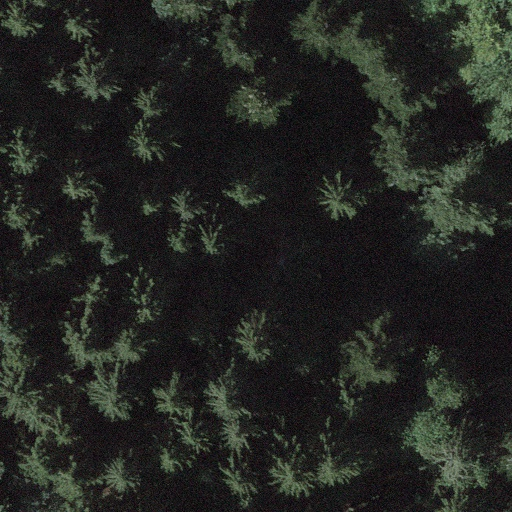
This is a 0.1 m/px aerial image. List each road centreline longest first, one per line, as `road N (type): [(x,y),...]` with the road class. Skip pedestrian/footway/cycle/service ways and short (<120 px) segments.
road 1 (track): [(209,0),(382,282),(498,511)]
road 2 (track): [(0,369),(63,511)]
